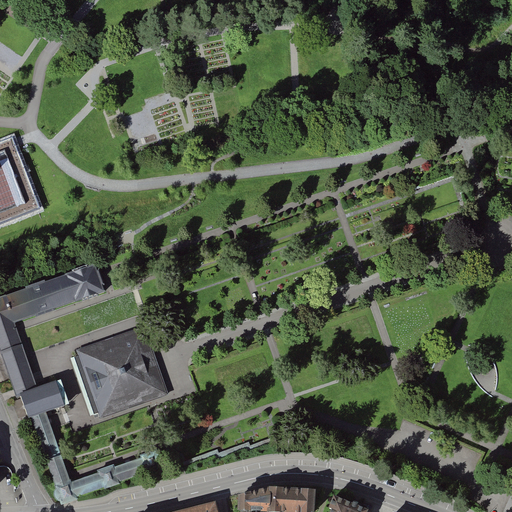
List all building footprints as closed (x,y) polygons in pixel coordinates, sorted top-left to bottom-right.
[(0,226),(39,212),(14,145),(13,142),(0,146),(0,226)] [(36,385),(15,325),(104,294),(95,267),(0,300),(0,354),(15,397),(19,395),(37,389),(36,385)] [(100,421),(169,397),(145,328),(76,352),(78,358),(70,361),(90,418),(98,415),(100,421)] [(65,407),(56,382),(37,389),(19,395),(27,419),(31,418),(46,412),(65,407)] [(46,412),(31,418),(46,464),(61,459),(49,422),(46,412)] [(217,450),(177,464),(178,468),(214,456),(216,460),(249,448),(250,452),(276,443),(274,437),(250,446),(248,442),(219,453),(217,450)] [(61,502),(61,505),(77,501),(76,498),(102,489),(103,492),(121,485),(121,483),(144,475),(145,477),(164,471),(157,451),(140,456),(141,459),(114,468),(113,466),(97,471),(98,474),(70,483),(55,489),(54,491),(54,494),(54,497),(55,499),(58,501),(61,502)] [(61,459),(46,464),(55,489),(70,483),(61,459)] [(246,494),(244,511),(251,511),(313,511),(316,491),(277,487),(246,494)] [(366,511),(368,510),(333,496),(329,506),(331,507),(329,511),(366,511)]
